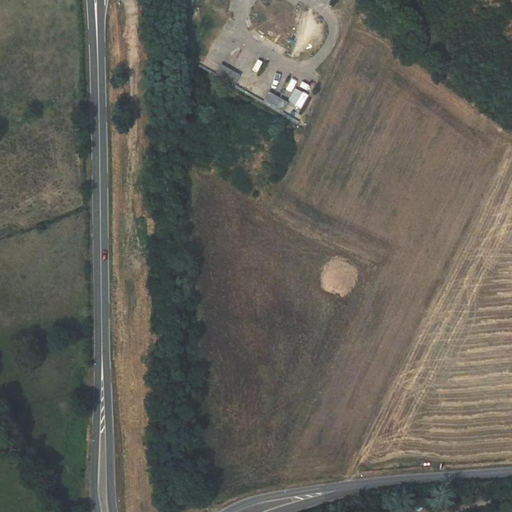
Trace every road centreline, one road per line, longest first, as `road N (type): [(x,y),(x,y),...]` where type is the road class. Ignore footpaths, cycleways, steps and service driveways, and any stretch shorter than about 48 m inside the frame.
road 1 (primary): [(102,354),(95,0)]
road 2 (tertiary): [(329,489),(511,472)]
road 3 (primary): [(113,511),(102,354)]
road 4 (primary): [(102,354),(94,511)]
